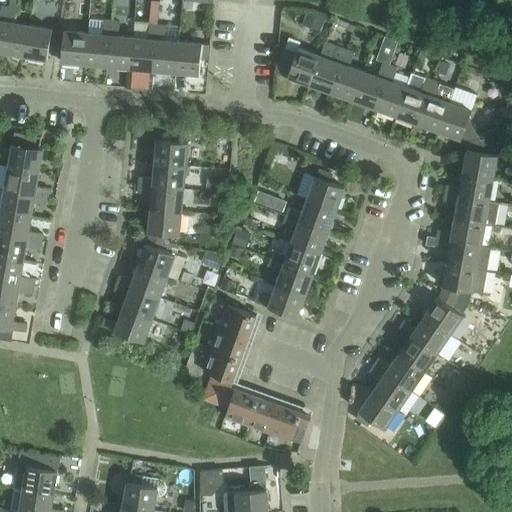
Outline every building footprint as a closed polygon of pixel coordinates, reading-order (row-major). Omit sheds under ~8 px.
[(0,50),(3,51),(10,7),(2,6),(0,16),(0,50)] [(10,7),(3,51),(25,55),(30,24),(15,22),(18,8),(17,8),(11,7),(10,7)] [(308,12),(304,24),(320,31),(325,18),(308,12)] [(89,33),(86,64),(109,66),(113,20),(105,20),(103,34),(89,33)] [(113,20),(109,66),(132,68),(135,36),(119,35),(120,21),(113,20)] [(30,24),(25,55),(48,59),(51,46),(57,47),(60,31),(54,30),(53,29),(30,24)] [(135,36),(132,68),(155,70),(159,25),(151,24),(148,38),(135,36)] [(159,25),(155,70),(177,72),(180,41),(165,39),(166,25),(159,25)] [(60,31),(57,47),(64,48),(62,61),(86,64),(89,33),(66,30),(65,31),(60,31)] [(387,34),(379,57),(391,61),(400,38),(387,34)] [(180,41),(177,72),(200,74),(202,59),(210,60),(211,44),(203,44),(203,43),(180,41)] [(311,85),(321,55),(299,47),(297,53),(285,48),(276,73),(288,77),(311,85)] [(321,55),(311,85),(332,93),(347,50),(340,48),(335,60),(321,55)] [(332,93),(353,101),(364,71),(350,66),(355,53),(347,50),(332,93)] [(442,61),(438,71),(446,74),(450,64),(442,61)] [(353,101),(375,108),(390,66),(383,63),(378,76),(364,71),(353,101)] [(375,108),(396,116),(407,87),(393,82),(398,68),(390,66),(375,108)] [(407,87),(396,116),(418,124),(433,81),(426,78),(421,92),(407,87)] [(439,131),(450,102),(436,97),(441,84),(433,81),(418,124),(439,131)] [(450,102),(439,131),(462,139),(462,138),(470,141),(478,137),(469,120),(472,110),(450,102)] [(155,164),(187,166),(189,143),(195,143),(196,132),(173,130),(173,133),(158,132),(155,164)] [(10,166),(41,171),(45,148),(41,147),(43,136),(16,132),(10,166)] [(463,173),(494,178),(498,155),(488,153),(478,137),(470,141),(468,150),(467,149),(463,173)] [(187,166),(155,164),(154,178),(140,176),(139,185),(185,189),(187,166)] [(6,188),(50,196),(52,189),(38,186),(41,171),(10,166),(6,188)] [(309,199),(338,210),(346,188),(331,182),(333,176),(320,171),(318,177),(317,177),(309,199)] [(446,193),(490,201),(494,178),(463,173),(461,187),(447,185),(446,193)] [(211,175),(209,187),(225,189),(226,176),(211,175)] [(152,209),(183,212),(185,189),(139,185),(139,192),(153,194),(152,209)] [(2,211),(32,216),(35,202),(49,204),(50,196),(6,188),(2,211)] [(455,218),(486,223),(490,201),(446,193),(445,200),(458,203),(455,218)] [(287,216),(330,231),(338,210),(309,199),(304,214),(290,209),(287,216)] [(183,212),(152,209),(150,232),(151,233),(150,238),(166,242),(168,234),(181,235),(183,212)] [(0,220),(0,233),(42,241),(44,233),(30,231),(32,216),(2,211),(0,220)] [(293,242),(322,253),(330,231),(287,216),(285,224),(298,228),(293,242)] [(248,217),(245,225),(256,229),(259,221),(248,217)] [(438,237),(482,246),(486,223),(455,218),(453,232),(439,230),(438,237)] [(238,229),(233,243),(244,247),(249,233),(238,229)] [(0,256),(24,261),(26,247),(41,249),(42,241),(0,233),(0,256)] [(447,262),(478,268),(482,246),(438,237),(436,245),(450,248),(447,262)] [(147,243),(139,265),(169,276),(177,254),(164,249),(166,242),(150,238),(149,244),(147,243)] [(272,259),(314,274),(322,253),(293,242),(288,256),(274,251),(272,259)] [(233,245),(229,254),(241,258),(245,249),(233,245)] [(216,253),(211,268),(218,271),(224,256),(216,253)] [(0,279),(34,286),(35,278),(30,277),(30,276),(29,275),(28,274),(27,273),(26,271),(25,270),(25,268),(25,267),(25,266),(24,266),(24,265),(23,265),(24,261),(0,256),(0,279)] [(277,285),(306,296),(314,274),(272,259),(269,266),(282,271),(277,285)] [(478,268),(447,262),(443,286),(444,286),(442,292),(468,303),(470,291),(473,291),(478,268)] [(121,275),(118,282),(161,298),(169,276),(139,265),(134,280),(121,275)] [(227,278),(223,288),(233,292),(236,285),(233,280),(227,278)] [(0,302),(16,306),(18,291),(33,294),(34,286),(0,279),(0,302)] [(129,295),(124,309),(154,319),(161,298),(118,282),(115,290),(129,295)] [(306,296),(277,285),(272,298),(259,294),(256,301),(299,317),(306,296)] [(425,316),(450,334),(464,314),(462,313),(468,304),(468,303),(442,292),(439,298),(438,297),(425,316)] [(16,306),(0,302),(0,326),(12,329),(12,328),(26,331),(27,323),(13,320),(16,306)] [(214,374),(204,399),(229,408),(226,417),(292,441),(299,424),(308,428),(312,416),(231,386),(257,316),(228,305),(204,371),(214,374)] [(154,319),(124,309),(119,323),(106,318),(103,325),(117,330),(116,331),(146,342),(154,319)] [(400,327),(438,353),(450,334),(425,316),(416,329),(404,321),(400,327)] [(185,319),(181,328),(192,332),(195,322),(185,319)] [(399,354),(425,372),(438,353),(400,327),(395,334),(407,342),(399,354)] [(374,365),(412,391),(425,372),(399,354),(390,367),(378,359),(374,365)] [(373,392),(399,410),(412,391),(374,365),(370,371),(381,379),(373,392)] [(399,410),(373,392),(359,411),(361,412),(356,418),(368,426),(372,420),(385,429),(399,410)] [(14,487),(54,494),(59,463),(45,460),(43,468),(29,465),(30,455),(15,452),(14,462),(18,463),(14,487)] [(155,511),(157,495),(162,496),(164,494),(166,491),(167,487),(166,483),(163,480),(159,479),(144,477),(130,475),(129,482),(127,481),(123,506),(155,511)] [(237,511),(268,511),(267,490),(266,490),(266,482),(252,484),(252,490),(236,492),(237,511)] [(10,510),(24,511),(65,511),(66,511),(52,509),(54,494),(14,487),(10,510)] [(185,500),(184,511),(188,511),(192,511),(195,501),(185,500)]
